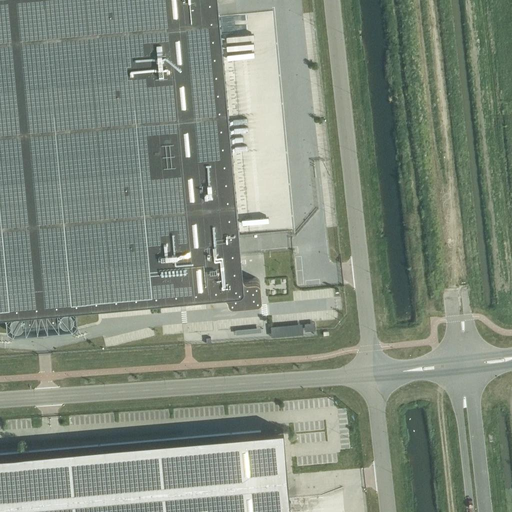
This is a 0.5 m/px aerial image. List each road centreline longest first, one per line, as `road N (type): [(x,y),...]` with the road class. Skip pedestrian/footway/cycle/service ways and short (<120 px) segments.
road 1 (unclassified): [(331,0),(373,374)]
road 2 (unclassified): [(0,400),(373,374)]
road 3 (tertiary): [(418,0),(452,319)]
road 4 (unknown): [(362,276),(320,273),(308,255),(280,0)]
road 5 (tertiary): [(468,318),(433,0)]
road 6 (unclassified): [(487,511),(473,370)]
road 7 (unclassified): [(456,373),(470,511)]
road 8 (unclassified): [(373,374),(388,511)]
